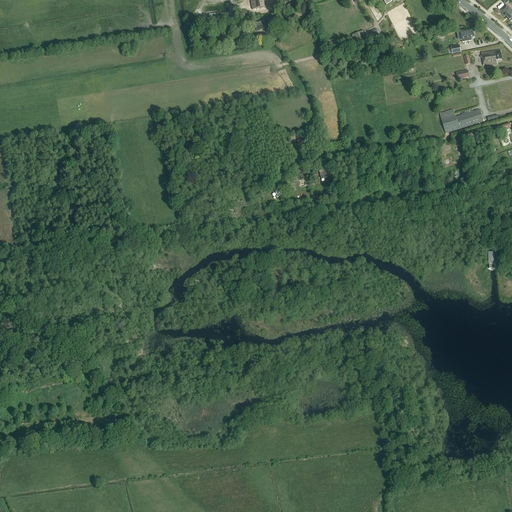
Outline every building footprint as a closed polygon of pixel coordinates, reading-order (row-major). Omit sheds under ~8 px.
[(263,0),(251,0),(253,10),(265,8),(263,0)] [(511,20),(511,11),(507,6),(500,12),(504,17),(505,16),(510,22),(511,22),(511,20)] [(269,26),(270,28),(278,25),(276,19),(268,23),(266,19),(254,24),(257,31),(269,26)] [(363,38),(365,44),(380,37),(376,29),(365,34),(364,31),(352,36),(355,42),(363,38)] [(473,29),(456,32),(458,40),(461,39),(462,43),(472,41),(471,38),(474,38),(473,33),(474,33),(473,29)] [(248,42),(255,39),(251,30),(245,33),(248,42)] [(447,49),(448,55),(461,52),(460,45),(451,47),(451,48),(447,49)] [(497,60),(502,60),(501,50),(482,53),(484,66),(497,65),(497,60)] [(468,71),(456,73),(458,80),(469,77),(468,71)] [(446,134),(483,122),(480,110),(456,118),(453,110),(440,114),(446,134)] [(511,128),(509,124),(496,128),(498,132),(511,128)] [(322,180),(328,178),(325,169),(319,171),(322,180)] [(300,174),(301,180),(305,179),(306,185),(310,184),(309,176),(306,176),(305,173),(300,174)] [(463,188),(469,186),(466,178),(460,179),(463,188)]
